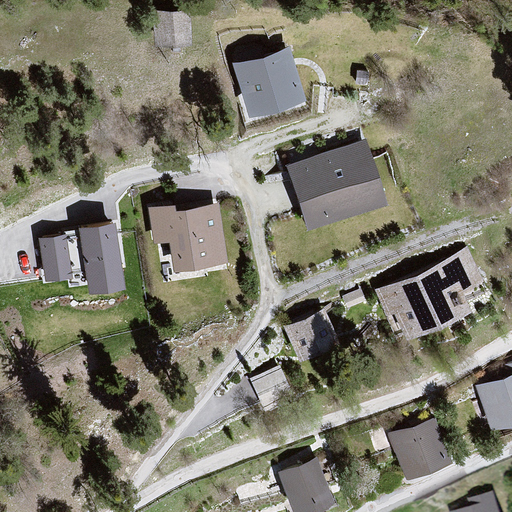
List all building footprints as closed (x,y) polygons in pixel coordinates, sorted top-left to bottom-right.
[(189,10),(154,12),(155,48),(190,47),(189,10)] [(295,54),(237,69),(250,120),(308,104),(295,54)] [(303,227),(389,202),(372,144),(286,168),(303,227)] [(154,272),(217,263),(208,202),(144,212),(154,272)] [(116,233),(45,244),(50,276),(89,270),(92,293),(124,288),(116,233)] [(473,254),(377,292),(383,307),(388,305),(401,339),(465,313),(459,296),(485,286),(473,254)] [(364,291),(342,300),(347,313),(370,305),(364,291)] [(339,343),(327,314),(285,332),(297,361),(339,343)] [(511,366),(511,368),(511,375),(475,387),(489,433),(511,425),(511,366)] [(283,368),(250,376),(258,406),(291,398),(283,368)] [(401,475),(450,465),(441,423),(392,434),(401,475)] [(320,465),(281,479),(293,511),(312,511),(334,504),(320,465)] [(472,511),(502,511),(500,502),(472,507),(472,511)]
